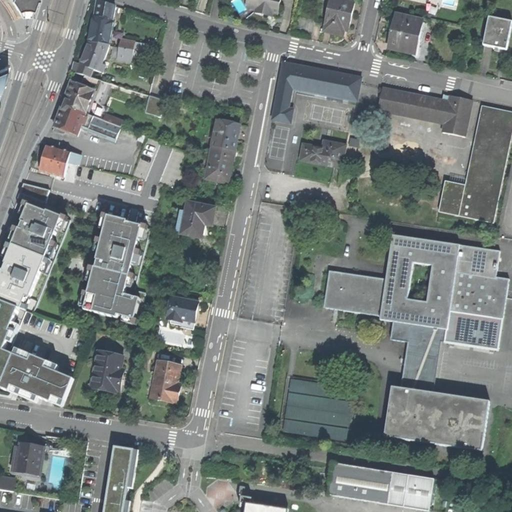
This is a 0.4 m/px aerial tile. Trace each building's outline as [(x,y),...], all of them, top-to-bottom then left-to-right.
[(10,0),(17,10),(21,9),(27,9),(32,10),(32,8),(35,0),(10,0)] [(232,0),(239,13),(247,9),(241,0),(232,0)] [(273,14),(278,15),(281,0),(249,0),(248,7),(257,9),(256,13),(263,14),(268,16),(268,13),(273,14)] [(327,15),(323,33),(344,37),(345,32),(348,33),(351,20),(354,5),(332,0),(326,0),(325,14),(327,15)] [(98,1),(96,18),(113,21),(115,7),(98,1)] [(93,26),(89,42),(109,46),(114,21),(113,21),(96,18),(94,17),(93,26)] [(422,23),(396,17),(392,30),(389,48),(415,53),(422,23)] [(483,46),(507,50),(511,24),(511,21),(488,17),(483,46)] [(121,39),(120,48),(134,51),(136,42),(121,39)] [(84,54),(80,65),(93,69),(103,73),(104,69),(102,67),(109,46),(89,42),(84,54)] [(148,44),(136,42),(134,51),(147,53),(148,44)] [(132,60),(134,51),(120,48),(118,57),(132,60)] [(93,69),(80,65),(74,63),(72,71),(86,76),(91,77),(93,69)] [(361,84),(362,78),(284,63),(273,120),(291,124),(294,111),(289,110),(293,89),(322,94),(358,101),(361,84)] [(63,104),(86,113),(100,80),(91,77),(86,76),(82,85),(73,81),(69,90),(63,104)] [(86,113),(103,120),(106,114),(109,107),(101,104),(109,83),(100,80),(86,113)] [(445,124),(450,102),(383,88),(378,111),(445,124)] [(150,96),(149,100),(164,104),(165,100),(150,96)] [(451,97),(450,102),(445,124),(443,133),(465,138),(473,101),(451,97)] [(160,117),(164,104),(149,100),(145,113),(160,117)] [(81,124),(86,113),(63,104),(58,117),(54,126),(59,128),(77,135),(81,124)] [(440,213),(494,223),(511,138),(511,111),(483,106),(467,180),(466,186),(450,182),(446,182),(440,213)] [(103,120),(86,113),(81,124),(89,127),(87,131),(106,137),(106,138),(115,141),(121,126),(103,120)] [(121,126),(123,121),(106,114),(103,120),(121,126)] [(219,121),(206,179),(229,184),(235,152),(241,125),(219,121)] [(386,125),(378,123),(376,132),(384,134),(386,125)] [(372,132),(364,130),(362,139),(370,141),(372,132)] [(351,139),(349,146),(358,148),(360,141),(351,139)] [(342,169),(346,146),(324,142),(323,149),(320,148),(303,145),(301,161),(333,167),(342,169)] [(65,178),(69,164),(73,153),(48,146),(44,158),(41,171),(65,178)] [(73,153),(69,164),(79,167),(82,156),(73,153)] [(451,177),(450,182),(466,186),(467,180),(451,177)] [(24,184),(21,194),(46,204),(50,191),(24,184)] [(0,301),(27,312),(34,315),(71,221),(48,212),(48,213),(30,206),(30,204),(25,202),(20,215),(25,217),(23,222),(23,223),(22,227),(21,230),(15,228),(9,242),(14,244),(13,246),(9,244),(3,258),(0,257),(0,270),(3,271),(1,275),(0,278),(0,301)] [(202,239),(205,225),(212,227),(214,220),(216,209),(189,203),(182,234),(202,239)] [(100,229),(105,231),(109,217),(109,216),(104,214),(100,229)] [(124,317),(139,321),(146,294),(136,291),(152,229),(148,228),(143,227),(128,223),(128,222),(109,217),(105,231),(103,240),(100,253),(97,261),(98,261),(97,267),(95,275),(89,273),(88,274),(86,274),(77,308),(118,319),(119,316),(124,317)] [(447,330),(445,343),(499,351),(509,281),(496,279),(500,252),(394,237),(387,280),(382,317),(381,320),(395,322),(447,330)] [(95,252),(100,253),(103,240),(98,239),(95,252)] [(337,310),(382,317),(387,280),(330,272),(325,308),(337,310)] [(168,321),(172,321),(183,323),(183,321),(196,323),(197,316),(199,304),(173,299),(168,321)] [(0,388),(6,391),(26,399),(41,360),(12,348),(27,312),(0,301),(0,388)] [(138,326),(139,321),(124,317),(123,322),(138,326)] [(183,323),(172,321),(171,324),(182,326),(182,328),(194,331),(196,323),(183,321),(183,323)] [(441,342),(445,343),(447,330),(395,322),(392,340),(409,343),(402,390),(433,394),(441,342)] [(101,366),(96,387),(107,389),(121,391),(125,371),(122,370),(124,357),(100,352),(97,365),(101,366)] [(60,368),(41,360),(26,399),(38,404),(40,399),(64,408),(74,380),(58,374),(60,368)] [(161,374),(155,400),(166,402),(177,404),(180,392),(176,391),(178,384),(182,367),(159,362),(157,373),(161,374)] [(151,399),(155,400),(161,374),(157,373),(151,399)] [(290,393),(353,402),(355,389),(291,380),(290,393)] [(433,394),(402,390),(394,388),(386,437),(483,451),(490,403),(433,394)] [(351,415),(353,403),(289,394),(287,405),(351,415)] [(349,428),(351,416),(287,406),(285,418),(349,428)] [(347,441),(349,430),(285,420),(283,432),(347,441)] [(40,480),(41,476),(16,472),(21,445),(22,445),(22,441),(14,440),(12,448),(17,449),(12,475),(40,480)] [(21,445),(16,472),(41,476),(46,449),(36,448),(22,445),(21,445)] [(107,511),(130,511),(134,495),(141,452),(118,448),(107,511)] [(433,479),(333,463),(328,495),(428,511),(433,479)] [(0,489),(15,492),(19,481),(0,479),(0,489)] [(289,511),(290,510),(252,504),(249,499),(242,503),(246,509),(245,511),(289,511)]
